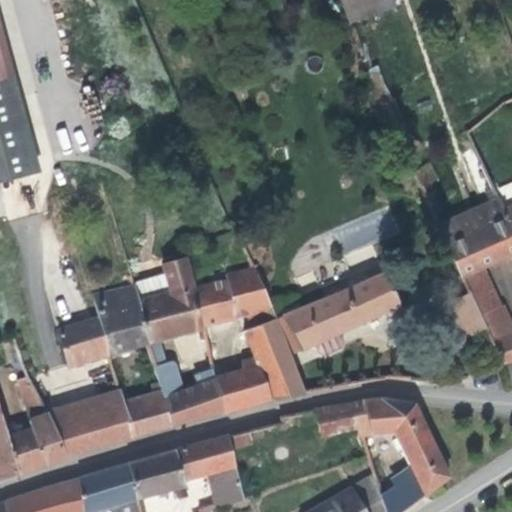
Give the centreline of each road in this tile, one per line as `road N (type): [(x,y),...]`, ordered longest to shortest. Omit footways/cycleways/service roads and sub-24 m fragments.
road 1 (residential): [(408,390),(326,396),(0,485)]
road 2 (unknown): [(34,0),(68,128),(53,194)]
